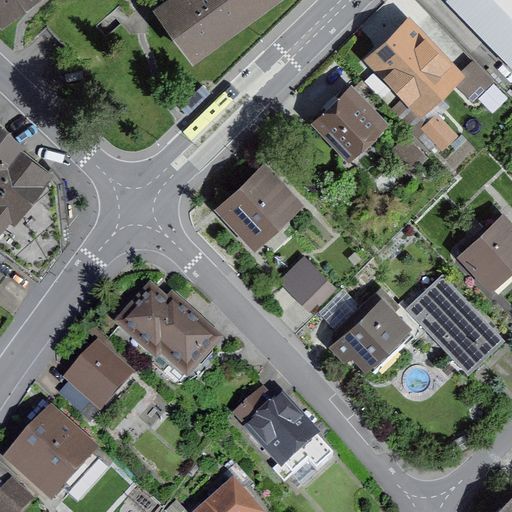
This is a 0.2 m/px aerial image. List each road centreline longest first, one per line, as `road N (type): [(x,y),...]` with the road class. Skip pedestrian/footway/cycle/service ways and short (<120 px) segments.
road 1 (residential): [(138,205),(423,511)]
road 2 (residential): [(138,205),(348,0)]
road 3 (residential): [(0,382),(138,205)]
road 4 (residential): [(0,73),(138,205)]
